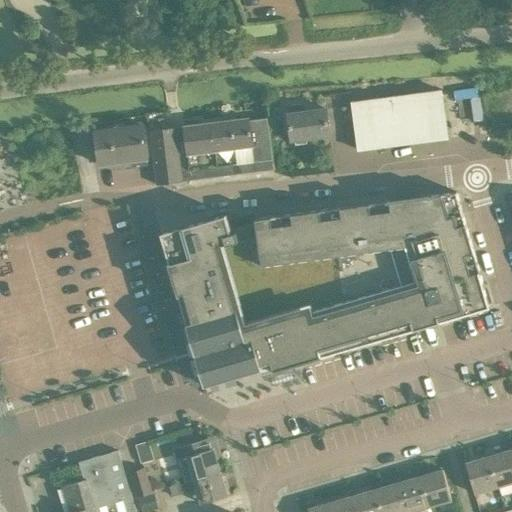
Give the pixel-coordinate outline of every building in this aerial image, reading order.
[(449,139),(442,90),(352,102),(358,151),(449,139)] [(290,108),(290,114),(288,114),(292,142),(330,137),(326,109),(304,112),(304,106),(300,104),(292,105),(290,108)] [(249,118),(185,126),(185,127),(151,131),(158,183),(192,179),(192,180),(273,169),(267,118),(249,120),(249,118)] [(100,164),(132,160),(148,158),(144,125),(95,131),(100,164)] [(485,292),(457,193),(428,197),(422,204),(390,208),(389,202),(256,219),(254,214),(229,221),(227,214),(181,227),(161,233),(188,323),(187,324),(205,385),(273,365),(275,370),(490,307),(485,292)] [(160,224),(185,219),(182,204),(157,209),(160,224)] [(195,478),(221,471),(214,448),(213,448),(210,441),(208,439),(176,448),(185,481),(195,478)] [(148,443),(133,444),(135,463),(150,461),(148,443)] [(135,511),(118,451),(79,462),(84,480),(64,486),(71,511),(135,511)] [(488,457),(497,487),(511,482),(511,455),(511,451),(488,457)] [(497,487),(488,457),(465,464),(474,494),(497,487)] [(139,496),(152,492),(148,480),(145,468),(132,472),(139,496)] [(420,477),(429,508),(452,501),(443,470),(420,477)] [(221,471),(195,478),(198,489),(202,503),(228,496),(221,471)] [(398,483),(406,511),(413,511),(429,508),(420,477),(398,483)] [(156,478),(148,480),(152,492),(166,487),(164,482),(156,478)] [(185,481),(169,486),(173,496),(198,489),(195,478),(185,481)] [(375,490),(381,511),(406,511),(398,483),(375,490)] [(353,496),(357,511),(381,511),(375,490),(353,496)] [(142,511),(159,506),(154,491),(138,497),(142,511)] [(331,503),(333,511),(357,511),(353,496),(331,503)] [(333,511),(331,503),(308,510),(308,511),(333,511)]
